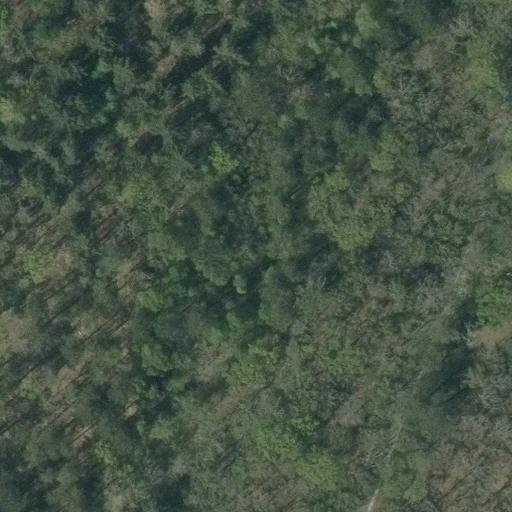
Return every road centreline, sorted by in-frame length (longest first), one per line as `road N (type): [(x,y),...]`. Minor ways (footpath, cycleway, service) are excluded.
road 1 (unknown): [(104,511),(118,455),(130,301),(123,209),(110,190),(0,121)]
road 2 (tertiary): [(357,511),(511,106)]
